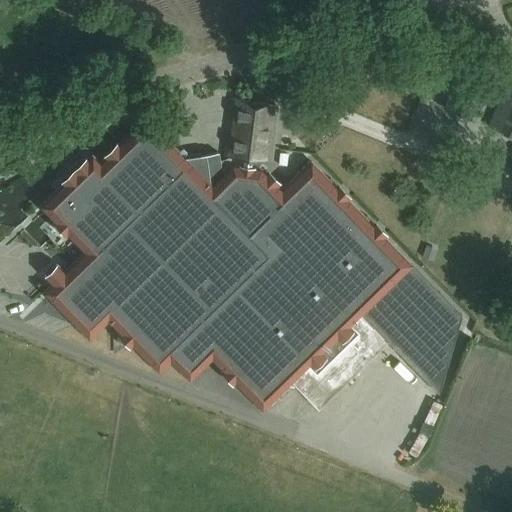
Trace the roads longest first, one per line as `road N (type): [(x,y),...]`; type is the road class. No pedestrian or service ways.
road 1 (residential): [(427,488),(0,319)]
road 2 (tertiary): [(0,144),(95,101),(431,0)]
